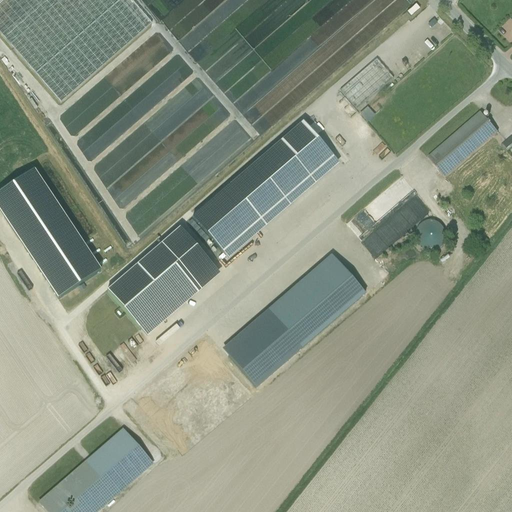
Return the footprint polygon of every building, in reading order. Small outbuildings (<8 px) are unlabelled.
[(0,0),(0,34),(1,36),(42,0),(0,0)] [(151,25),(129,0),(42,0),(1,36),(60,104),(151,25)] [(74,144),(93,164),(162,102),(162,100),(193,73),(185,63),(156,90),(148,90),(148,80),(152,77),(148,73),(172,51),(165,43),(159,42),(159,38),(151,38),(148,40),(148,49),(143,53),(139,49),(139,57),(138,58),(134,58),(134,51),(98,84),(97,99),(68,126),(68,128),(75,136),(85,127),(94,127),(74,144)] [(376,60),(340,92),(357,112),(393,80),(376,60)] [(367,108),(359,115),(367,124),(375,117),(367,108)] [(481,115),(429,160),(445,179),(498,134),(481,115)] [(302,124),(229,186),(266,228),(338,165),(302,124)] [(188,154),(204,136),(145,137),(130,153),(131,163),(124,170),(113,182),(113,183),(105,192),(124,209),(125,209),(130,204),(140,204),(144,208),(155,207),(175,186),(179,186),(179,180),(184,180),(189,175),(193,179),(193,169),(186,163),(188,161),(188,154)] [(508,150),(511,145),(511,136),(503,145),(508,150)] [(34,172),(0,194),(0,214),(57,301),(100,272),(34,172)] [(266,228),(229,186),(192,219),(228,261),(266,228)] [(360,241),(374,259),(423,221),(416,212),(414,213),(407,205),(360,241)] [(445,243),(446,237),(445,231),(441,226),(436,223),(430,222),(424,223),(419,226),(416,231),(415,237),(416,243),(419,248),(424,252),(430,253),(436,252),(441,248),(445,243)] [(219,276),(179,230),(106,293),(146,339),(219,276)] [(331,257),(221,351),(255,390),(365,296),(331,257)] [(364,276),(374,287),(383,278),(373,268),(364,276)] [(134,336),(125,344),(139,358),(147,350),(134,336)] [(122,431),(38,504),(45,511),(97,511),(152,465),(122,431)]
